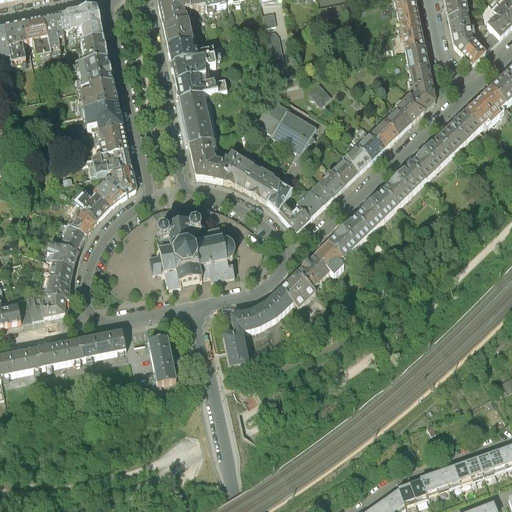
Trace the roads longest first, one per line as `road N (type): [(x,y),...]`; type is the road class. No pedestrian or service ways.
road 1 (tertiary): [(106,0),(148,189),(87,272),(84,300),(97,323)]
road 2 (tertiary): [(284,256),(252,215),(181,181),(143,0)]
road 3 (residential): [(284,256),(300,253),(467,93)]
road 4 (tertiary): [(193,310),(237,511)]
road 5 (residential): [(359,511),(407,479),(511,442)]
